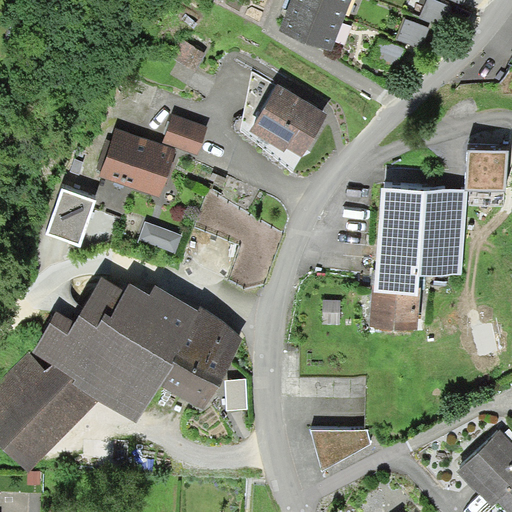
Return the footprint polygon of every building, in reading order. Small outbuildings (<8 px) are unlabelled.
[(342,24),(351,0),(290,0),(289,4),(342,24)] [(438,0),(427,0),(420,17),(443,28),(452,6),(438,0)] [(332,51),(342,24),(289,4),(279,31),(332,51)] [(405,19),(398,38),(423,46),(429,27),(405,19)] [(379,39),(373,59),(399,67),(405,47),(379,39)] [(277,84),(249,131),(284,152),(286,148),(301,157),(327,114),(277,84)] [(208,127),(173,115),(163,142),(198,155),(208,127)] [(177,149),(116,128),(111,142),(101,170),(99,176),(160,197),(177,149)] [(101,170),(111,142),(106,140),(96,168),(101,170)] [(509,152),(468,149),(465,191),(468,191),(507,192),(509,152)] [(465,191),(381,186),(375,293),(418,295),(419,288),(420,272),(463,275),(468,191),(465,191)] [(62,188),(45,234),(80,246),(97,200),(62,188)] [(183,235),(145,221),(139,239),(176,253),(183,235)] [(125,292),(101,276),(75,322),(56,311),(31,353),(52,365),(75,380),(72,385),(98,401),(137,423),(161,386),(204,410),(243,338),(200,307),(198,311),(156,285),(151,296),(130,284),(125,292)] [(422,288),(419,288),(418,295),(375,293),(372,293),(370,327),(418,330),(418,319),(420,320),(422,288)] [(323,299),(323,324),(340,324),(341,300),(323,299)] [(45,370),(29,352),(0,380),(0,442),(29,472),(98,401),(72,385),(75,380),(52,365),(45,370)] [(246,379),(225,380),(226,410),(248,410),(246,379)] [(367,430),(310,430),(322,471),(371,443),(367,430)] [(511,511),(511,443),(499,430),(457,471),(492,507),(497,502),(506,511),(511,511)]
